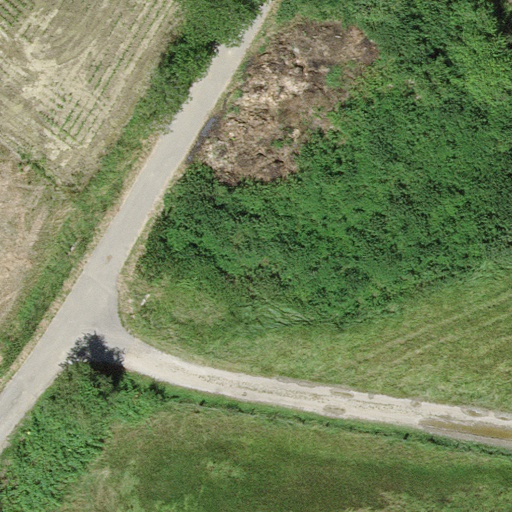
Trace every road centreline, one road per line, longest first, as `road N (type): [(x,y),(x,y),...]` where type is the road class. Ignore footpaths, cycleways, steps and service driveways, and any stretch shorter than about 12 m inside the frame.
road 1 (unclassified): [(263,0),(73,320),(0,420)]
road 2 (track): [(73,320),(164,382),(511,430)]
